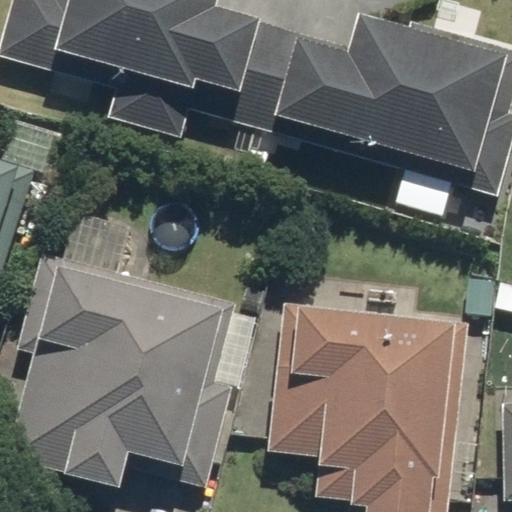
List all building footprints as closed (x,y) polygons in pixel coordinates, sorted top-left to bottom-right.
[(497,214),(511,159),(511,46),(343,0),(341,0),(331,36),(228,7),(230,0),(0,0),(0,76),(103,105),(95,132),(192,159),(200,132),(497,214)] [(0,278),(34,177),(0,165),(0,278)] [(249,313),(36,260),(11,358),(26,362),(0,464),(0,474),(113,503),(120,474),(203,495),(249,313)] [(445,511),(465,330),(277,310),(261,459),(313,464),(308,509),(335,511),(445,511)] [(511,409),(491,410),(494,509),(511,508),(511,409)]
